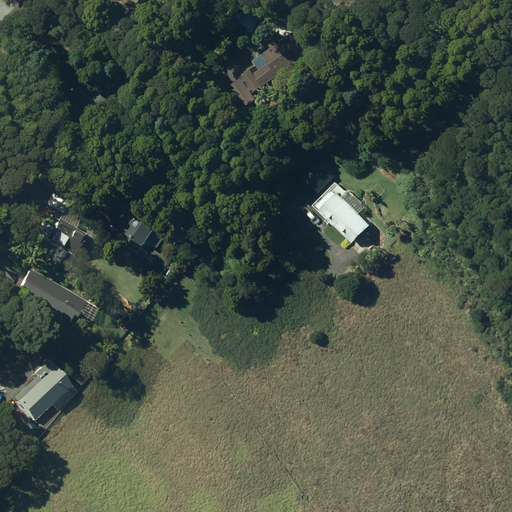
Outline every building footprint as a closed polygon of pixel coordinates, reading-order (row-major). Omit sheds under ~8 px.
[(293,30),(254,58),(257,63),(246,70),(247,72),(234,81),(246,97),(255,91),(257,94),(290,71),(288,68),(310,53),(293,30)] [(76,97),(91,110),(98,101),(109,110),(116,102),(102,91),(96,98),(84,87),(76,97)] [(311,201),(333,177),(318,164),(296,187),(311,201)] [(350,242),(363,256),(376,243),(364,231),(373,222),(338,187),(320,206),(353,239),(350,242)] [(114,236),(143,258),(149,251),(143,246),(148,238),(158,245),(165,236),(157,230),(168,215),(143,196),(140,201),(130,194),(124,202),(134,209),(114,236)] [(33,233),(70,255),(83,234),(73,228),(79,217),(64,208),(53,227),(41,220),(33,233)] [(54,319),(65,325),(70,315),(72,316),(81,300),(26,268),(11,295),(39,310),(38,312),(53,321),(54,319)] [(10,398),(31,420),(69,385),(45,359),(30,374),(33,376),(10,398)]
